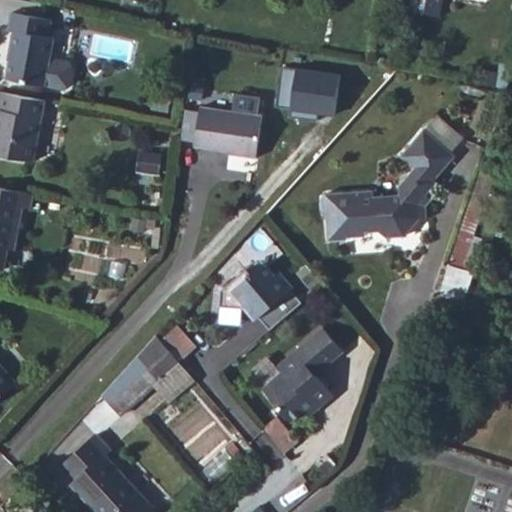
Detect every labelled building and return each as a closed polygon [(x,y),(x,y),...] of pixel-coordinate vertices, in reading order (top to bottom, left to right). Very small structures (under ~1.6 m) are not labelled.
[(411,0),(410,10),(439,16),(442,0),(411,0)] [(55,37),(58,21),(19,14),(16,30),(21,31),(18,48),(20,48),(15,77),(51,84),(70,88),(76,84),(79,68),(75,61),(56,57),(60,38),(55,37)] [(340,73),(282,66),(277,106),(292,108),(291,115),(317,119),(317,113),(335,116),(340,73)] [(53,101),(9,94),(6,109),(10,110),(7,129),(3,128),(0,143),(0,156),(42,163),(53,101)] [(193,128),(191,140),(206,142),(204,150),(237,155),(237,158),(265,163),(272,118),(212,108),(211,114),(196,111),(193,128)] [(333,214),(333,238),(353,238),(354,233),(373,232),(373,228),(387,226),(394,234),(413,233),(427,213),(425,207),(422,204),(443,179),(439,175),(460,154),(429,125),(405,151),(419,164),(404,181),(405,191),(378,193),(378,188),(332,191),(328,196),(328,211),(333,214)] [(0,270),(11,272),(15,251),(22,252),(29,210),(37,211),(39,197),(0,190),(0,270)] [(462,269),(450,265),(440,297),(463,305),(474,273),(462,269)] [(305,310),(294,297),(297,295),(283,279),(278,284),(268,271),(254,282),(249,277),(224,299),(223,315),(248,316),(249,314),(260,327),(262,325),(273,338),(305,310)] [(197,345),(180,326),(166,338),(183,356),(197,345)] [(181,362),(157,334),(139,354),(161,380),(181,362)] [(328,335),(298,360),(304,367),(288,380),(267,397),(294,429),(315,412),(320,418),(337,405),(319,383),(349,359),(328,335)] [(161,380),(139,354),(103,394),(119,414),(156,384),(161,380)] [(304,367),(298,360),(282,373),(288,380),(304,367)] [(161,380),(156,384),(170,400),(195,379),(181,362),(161,380)] [(0,409),(23,389),(0,363),(0,409)] [(280,417),(255,439),(274,462),(300,440),(280,417)] [(154,511),(109,463),(114,459),(102,446),(68,477),(80,490),(76,493),(93,511),(154,511)]
